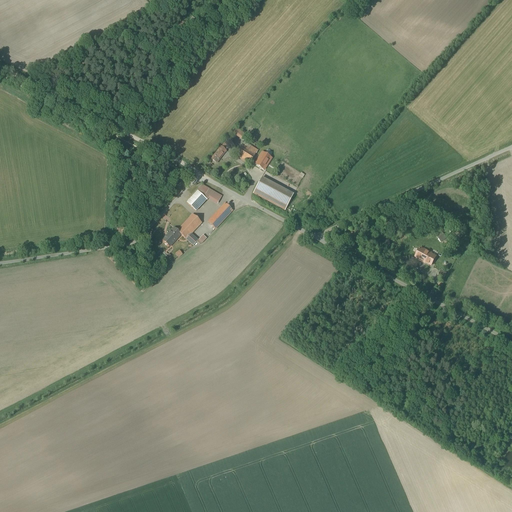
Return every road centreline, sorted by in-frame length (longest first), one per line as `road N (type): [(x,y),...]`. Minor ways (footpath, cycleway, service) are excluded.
road 1 (unclassified): [(316,237),(200,175),(136,242),(0,264)]
road 2 (track): [(200,175),(0,69)]
road 3 (unclassified): [(511,342),(316,237)]
road 4 (unclassified): [(511,148),(316,237)]
